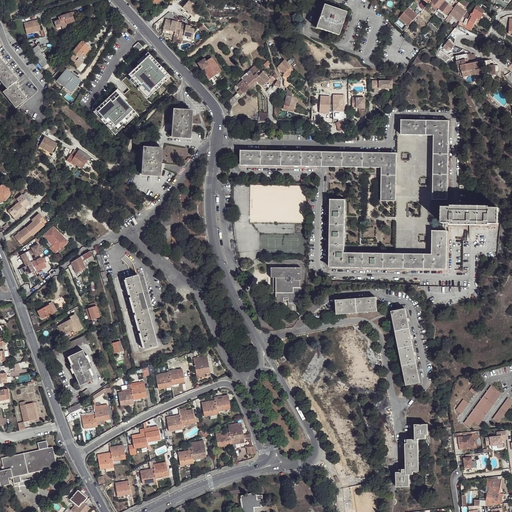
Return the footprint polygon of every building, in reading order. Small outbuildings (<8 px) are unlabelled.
[(163,0),(160,0),(155,5),(158,9),(165,3),(163,0)] [(198,12),(195,9),(191,6),(193,3),(189,0),(183,7),(194,17),(198,12)] [(445,0),(445,1),(440,8),(436,13),(441,18),(444,15),(441,13),(443,11),(447,14),(453,7),(452,6),(453,4),(454,5),(455,4),(457,1),(456,0),(445,0)] [(349,12),(326,4),(318,28),(341,35),(349,12)] [(453,16),(460,21),(464,17),(467,12),(465,10),(456,5),(450,14),(453,16)] [(472,29),(477,19),(481,21),(485,11),(477,7),(473,14),(471,14),(467,12),(464,17),(467,19),(464,24),(472,29)] [(419,16),(409,8),(400,18),(408,25),(403,30),(405,32),(419,16)] [(70,22),(70,24),(76,22),(74,18),(77,17),(75,12),(59,19),(60,22),(55,24),(58,29),(63,27),(64,30),(69,28),(68,25),(68,23),(70,22)] [(166,19),(164,29),(175,32),(173,43),(177,44),(178,41),(183,42),(184,36),(189,37),(193,38),(195,29),(190,28),(191,26),(186,25),(185,27),(181,26),(181,24),(181,23),(166,19)] [(37,34),(42,33),(39,23),(25,26),(28,37),(37,34)] [(454,44),(449,39),(444,47),(449,51),(451,49),(452,50),(455,46),(454,44)] [(72,53),(79,58),(77,61),(81,64),(87,57),(84,56),(89,50),(86,48),(87,47),(80,42),(72,53)] [(138,42),(133,47),(137,52),(142,47),(138,42)] [(34,43),(26,45),(43,68),(49,63),(40,50),(41,49),(38,45),(37,47),(34,43)] [(78,68),(81,64),(77,61),(79,58),(72,53),(68,57),(75,63),(73,65),(78,68)] [(159,68),(161,66),(147,53),(137,62),(139,64),(147,57),(159,68)] [(221,70),(224,68),(215,54),(211,56),(215,62),(221,70)] [(464,76),(470,75),(469,70),(473,70),(474,75),(476,74),(477,79),(485,77),(483,68),(486,68),(484,61),(469,63),(467,54),(456,56),(458,68),(461,67),(462,72),(463,72),(464,76)] [(215,62),(211,56),(205,60),(209,65),(215,62)] [(2,92),(15,108),(27,99),(14,83),(16,82),(18,80),(0,57),(0,80),(7,89),(2,92)] [(139,64),(129,75),(132,78),(140,86),(138,88),(145,96),(167,75),(168,77),(170,75),(161,66),(159,68),(147,57),(139,64)] [(222,71),(221,70),(215,62),(209,65),(205,60),(205,58),(198,63),(199,67),(203,72),(203,71),(209,80),(212,78),(221,72),(222,71)] [(288,76),(294,70),(291,66),(291,65),(284,59),(283,60),(284,61),(279,66),(286,72),(285,73),(288,76)] [(253,76),(256,74),(259,71),(255,66),(250,70),(251,74),(253,76)] [(221,72),(212,78),(213,79),(216,77),(219,81),(225,77),(221,72)] [(246,83),(253,76),(251,74),(249,72),(241,78),(243,80),(246,83)] [(255,79),(257,80),(262,86),(267,81),(269,79),(263,72),(258,76),(255,79)] [(249,87),(257,80),(255,79),(258,76),(256,74),(253,76),(246,83),(249,87)] [(170,76),(170,75),(168,77),(167,75),(145,96),(147,98),(170,76)] [(138,88),(140,86),(132,78),(130,80),(138,88)] [(242,87),(246,83),(243,80),(237,86),(238,87),(240,89),(240,90),(243,88),(242,87)] [(243,93),(249,87),(246,83),(242,87),(243,88),(240,90),(243,93)] [(501,85),(498,88),(503,94),(506,91),(501,85)] [(118,94),(125,102),(128,99),(120,91),(118,94)] [(111,100),(118,94),(116,92),(103,104),(107,107),(111,104),(108,101),(110,100),(111,100)] [(103,104),(96,110),(109,124),(107,126),(108,127),(111,125),(118,133),(126,126),(124,124),(132,116),(131,114),(134,110),(125,102),(118,94),(111,100),(110,100),(108,101),(111,104),(107,107),(103,104)] [(295,99),(295,98),(287,96),(286,95),(284,104),(293,107),(295,99)] [(330,106),(330,104),(331,96),(322,95),(320,104),(320,107),(330,109),(330,106)] [(365,98),(352,98),(352,108),(356,108),(365,108),(365,98)] [(107,126),(109,124),(96,110),(94,112),(107,126)] [(174,110),(172,136),(191,137),(193,111),(174,110)] [(268,114),(268,110),(258,111),(259,120),(265,119),(267,118),(268,116),(268,114)] [(124,124),(126,126),(134,118),(132,116),(124,124)] [(345,120),(336,123),(338,126),(339,131),(345,129),(344,125),(346,124),(345,120)] [(401,120),(401,135),(433,135),(432,200),(448,200),(449,121),(401,120)] [(111,125),(108,127),(116,135),(118,133),(111,125)] [(396,135),(396,153),(395,201),(394,254),(432,254),(432,231),(432,200),(433,135),(401,135),(396,135)] [(52,147),(40,139),(35,148),(47,156),(52,147)] [(76,154),(88,161),(91,156),(77,148),(74,153),(76,154)] [(161,175),(162,149),(143,148),(142,174),(161,175)] [(395,201),(396,153),(241,150),(241,165),(380,168),(380,201),(395,201)] [(82,169),(88,161),(76,154),(75,156),(69,153),(66,158),(71,161),(82,169)] [(3,185),(0,185),(0,201),(6,200),(10,194),(8,189),(3,185)] [(20,199),(25,205),(30,200),(22,191),(17,196),(20,199)] [(20,199),(9,208),(16,217),(27,208),(25,205),(20,199)] [(432,254),(394,254),(345,253),(346,200),(330,200),(329,268),(446,270),(447,231),(432,231),(432,254)] [(442,207),(442,224),(451,224),(451,225),(489,226),(489,225),(498,225),(498,209),(489,208),(489,207),(451,206),(451,207),(442,207)] [(27,224),(35,217),(33,216),(25,222),(27,224)] [(38,221),(35,217),(27,224),(20,230),(19,229),(8,239),(12,243),(15,240),(18,243),(26,236),(27,237),(38,227),(35,224),(38,221)] [(62,246),(63,248),(69,242),(61,233),(60,233),(53,226),(43,236),(52,245),(50,248),(56,254),(59,251),(58,250),(62,246)] [(32,249),(28,251),(31,257),(34,256),(35,257),(42,254),(38,245),(31,248),(32,249)] [(28,251),(20,254),(24,265),(31,262),(33,262),(31,257),(28,251)] [(90,251),(83,255),(85,259),(92,255),(91,253),(90,251)] [(85,259),(83,255),(72,262),(73,264),(70,266),(74,274),(77,272),(85,268),(83,261),(85,259)] [(92,255),(85,259),(87,263),(87,264),(89,263),(88,262),(94,259),(92,255)] [(46,268),(41,258),(36,261),(33,262),(31,262),(35,272),(35,273),(46,268)] [(35,272),(31,262),(24,265),(21,267),(21,268),(19,269),(20,273),(21,273),(26,272),(28,275),(35,272)] [(275,285),(273,285),(273,293),(275,293),(275,305),(283,305),(283,300),(288,300),(288,303),(301,303),(301,287),(299,287),(299,280),(301,280),(301,267),(270,267),(270,277),(273,278),(275,277),(275,285)] [(143,343),(145,350),(156,347),(136,275),(125,279),(127,286),(125,286),(127,290),(128,290),(132,303),(130,303),(131,308),(133,308),(135,314),(133,315),(134,316),(135,316),(137,321),(135,322),(136,326),(138,325),(142,339),(140,339),(141,343),(143,343)] [(40,277),(39,276),(38,277),(29,282),(32,287),(41,281),(38,278),(40,277)] [(336,300),(337,314),(377,311),(376,297),(336,300)] [(51,302),(42,308),(46,316),(47,317),(56,311),(51,302)] [(94,306),(88,308),(92,319),(100,317),(97,306),(94,306)] [(14,308),(7,310),(9,316),(16,314),(14,308)] [(46,316),(42,308),(37,311),(41,319),(46,316)] [(406,309),(392,312),(406,385),(420,383),(406,309)] [(60,325),(65,335),(74,330),(75,332),(83,328),(76,314),(70,317),(71,318),(60,325)] [(375,374),(368,375),(365,341),(354,342),(353,328),(339,329),(340,345),(347,344),(348,347),(352,347),(354,372),(357,371),(357,376),(365,375),(366,390),(379,389),(378,377),(376,378),(375,374)] [(109,339),(113,354),(124,351),(121,341),(112,343),(111,339),(110,337),(109,337),(109,339)] [(0,360),(9,360),(9,350),(0,350),(0,360)] [(82,351),(68,357),(72,365),(70,365),(79,386),(93,381),(88,370),(91,369),(86,358),(85,359),(82,351)] [(207,356),(194,358),(197,379),(206,377),(205,374),(210,373),(207,356)] [(174,359),(167,361),(168,368),(176,366),(174,359)] [(183,369),(169,372),(169,374),(171,384),(178,382),(179,383),(185,382),(183,369)] [(169,374),(169,372),(167,372),(167,374),(156,376),(158,389),(164,388),(164,387),(171,386),(171,384),(169,374)] [(470,392),(475,396),(485,382),(479,378),(470,392)] [(133,386),(132,386),(133,398),(141,397),(141,398),(147,397),(145,384),(133,386)] [(133,398),(132,386),(129,387),(129,389),(124,390),(124,392),(119,393),(121,406),(127,405),(127,404),(134,402),(134,399),(133,398)] [(474,422),(479,426),(502,394),(491,387),(464,423),(470,427),(474,422)] [(105,389),(93,396),(94,399),(105,392),(106,396),(112,395),(110,388),(105,389)] [(4,390),(0,390),(0,404),(11,402),(9,389),(4,389),(4,390)] [(332,439),(343,437),(346,466),(356,465),(357,479),(371,478),(369,461),(359,462),(356,433),(346,435),(342,406),(332,407),(331,393),(317,394),(319,410),(328,409),(332,439)] [(229,395),(215,398),(215,400),(217,411),(224,409),(224,410),(231,409),(229,395)] [(493,420),(498,423),(511,404),(511,401),(508,399),(493,420)] [(205,416),(210,415),(210,414),(217,413),(217,411),(215,400),(202,403),(205,416)] [(456,410),(462,414),(469,404),(464,400),(456,410)] [(33,411),(35,411),(33,403),(20,406),(24,422),(35,420),(33,411)] [(71,408),(68,409),(70,413),(79,409),(78,405),(74,407),(71,408)] [(108,407),(95,409),(95,410),(97,422),(104,420),(110,419),(108,407)] [(97,422),(95,410),(92,410),(93,412),(87,413),(88,415),(82,416),(84,429),(91,428),(90,427),(97,426),(97,425),(97,422)] [(185,411),(179,412),(180,415),(182,425),(189,424),(195,423),(193,410),(185,411)] [(169,431),(175,430),(175,429),(182,428),(182,425),(180,415),(167,418),(169,431)] [(250,434),(244,435),(242,423),(228,425),(229,432),(231,444),(232,445),(233,449),(236,449),(235,444),(240,444),(239,440),(245,439),(247,439),(247,441),(249,440),(250,445),(246,446),(247,447),(252,446),(251,438),(250,434)] [(408,444),(405,444),(406,469),(402,469),(402,472),(396,472),(397,487),(410,487),(410,475),(413,475),(413,472),(419,472),(418,440),(426,439),(426,435),(428,435),(427,424),(414,425),(415,440),(407,440),(408,444)] [(158,426),(144,429),(145,433),(147,442),(154,441),(155,441),(160,440),(158,426)] [(507,439),(506,431),(497,432),(498,436),(490,437),(491,445),(491,446),(498,445),(498,448),(503,447),(503,440),(507,439)] [(231,444),(229,432),(216,435),(218,447),(224,446),(231,444)] [(144,452),(148,451),(147,443),(147,442),(145,433),(132,436),(134,449),(143,448),(144,452)] [(473,435),(458,437),(459,445),(463,445),(464,449),(475,448),(473,435)] [(0,469),(0,485),(8,484),(7,477),(11,477),(12,483),(19,482),(18,475),(56,467),(52,447),(47,448),(46,441),(37,443),(38,450),(1,457),(3,469),(0,469)] [(193,458),(193,459),(194,460),(207,457),(204,444),(204,441),(190,443),(190,444),(193,458)] [(123,446),(110,448),(111,454),(112,461),(119,459),(120,460),(126,459),(123,446)] [(252,446),(247,447),(248,455),(256,453),(254,446),(252,446)] [(194,463),(191,450),(189,451),(178,453),(181,466),(187,465),(194,463)] [(100,470),(106,469),(106,468),(113,466),(112,462),(112,461),(111,454),(98,456),(100,470)] [(473,454),(465,455),(466,459),(463,459),(464,470),(473,469),(472,458),(473,458),(473,454)] [(155,462),(152,463),(155,478),(163,477),(168,476),(166,463),(156,465),(155,462)] [(142,484),(149,483),(156,482),(156,481),(155,478),(152,463),(150,464),(151,469),(140,471),(142,484)] [(486,505),(497,504),(498,500),(502,501),(503,494),(501,494),(499,493),(502,479),(495,478),(494,478),(494,477),(491,478),(487,481),(486,487),(489,488),(488,494),(487,493),(486,500),(475,501),(475,506),(478,506),(486,505)] [(124,495),(131,493),(129,481),(117,483),(119,496),(124,495)] [(83,502),(87,498),(77,490),(70,500),(76,504),(80,500),(83,502)] [(241,496),(242,511),(254,511),(254,507),(261,506),(261,499),(257,500),(256,495),(256,492),(241,496)] [(262,495),(256,495),(257,500),(261,499),(261,506),(266,506),(262,495)] [(73,508),(71,510),(73,511),(86,511),(89,508),(84,503),(83,502),(80,500),(76,504),(78,506),(75,510),(73,508)] [(52,506),(56,510),(61,503),(59,501),(52,506)]
